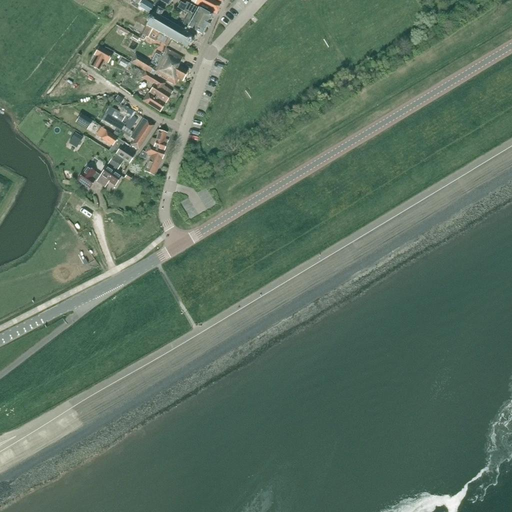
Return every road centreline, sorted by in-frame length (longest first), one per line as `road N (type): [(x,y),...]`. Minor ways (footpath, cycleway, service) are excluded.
road 1 (tertiary): [(179,244),(511,46)]
road 2 (residential): [(179,244),(165,205),(201,81),(218,48),(263,0)]
road 3 (tertiary): [(0,340),(179,244)]
